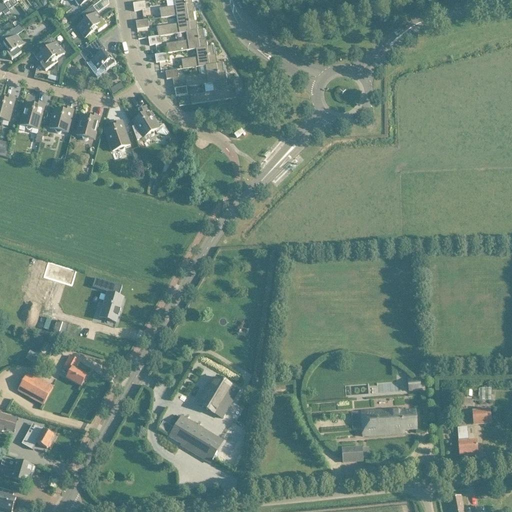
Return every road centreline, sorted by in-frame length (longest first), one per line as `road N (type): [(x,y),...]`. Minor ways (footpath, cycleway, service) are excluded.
road 1 (tertiary): [(66,504),(225,219),(320,112)]
road 2 (unclassified): [(172,511),(421,490)]
road 3 (tertiary): [(358,76),(407,31),(496,0)]
road 4 (residential): [(143,82),(113,103),(95,102),(0,71)]
road 5 (tertiary): [(319,82),(248,30),(231,0)]
